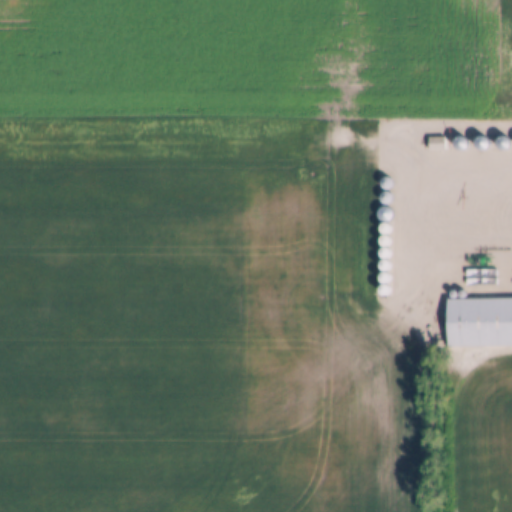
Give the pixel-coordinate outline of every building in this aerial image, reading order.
[(461,151),(466,149),(469,144),(466,138),(461,136),(456,138),(453,144),(456,149),(461,151)] [(483,151),(488,149),(490,144),(488,138),(483,136),(477,138),(475,144),(477,149),(483,151)] [(504,151),(510,149),(511,144),(510,138),(504,136),(499,138),(497,144),(499,149),(504,151)] [(429,137),(445,137),(445,151),(429,151),(429,137)] [(388,190),(392,188),(394,183),(392,179),(387,177),(383,179),(381,183),(383,188),(388,190)] [(387,204),(392,202),(393,198),(392,193),(387,191),(383,193),(381,198),(383,202),(387,204)] [(386,221),(391,219),(393,214),(391,208),(386,206),(381,208),(378,214),(381,219),(386,221)] [(386,234),(390,232),(391,229),(390,225),(386,223),(382,225),(381,229),(382,232),(386,234)] [(386,246),(389,245),(391,241),(389,237),(386,235),(382,237),(380,241),(382,245),(386,246)] [(386,258),(389,257),(391,253),(389,249),(386,248),(382,249),(380,253),(382,257),(386,258)] [(385,270),(389,269),(391,265),(389,261),(385,260),(382,261),(380,265),(382,269),(385,270)] [(385,283),(389,281),(391,277),(389,274),(385,272),(382,274),(380,278),(382,281),(385,283)] [(385,295),(389,293),(391,290),(389,286),(385,284),(382,286),(380,290),(382,293),(385,295)] [(448,299),(511,299),(511,346),(448,346),(448,299)]
